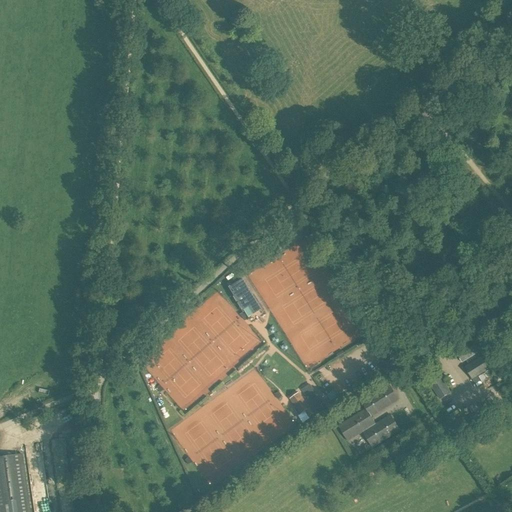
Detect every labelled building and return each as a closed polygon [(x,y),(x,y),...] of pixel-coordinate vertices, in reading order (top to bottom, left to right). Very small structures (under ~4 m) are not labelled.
[(242,278),(228,286),(243,309),(247,306),(253,314),(262,308),(242,278)] [(474,355),(479,351),(471,339),(454,350),(462,362),(466,360),(469,365),(465,368),(472,379),(490,369),(482,357),(477,360),(474,355)] [(438,374),(428,380),(440,399),(450,392),(438,374)] [(285,383),(289,390),(303,382),(299,375),(285,383)] [(302,390),(310,400),(315,408),(323,402),(309,385),(302,390)] [(390,385),(364,400),(362,402),(366,409),(338,426),(348,441),(362,432),(372,447),(400,430),(391,415),(376,424),(371,416),(399,399),(390,385)] [(310,416),(313,413),(298,393),(290,399),(301,413),(305,410),(310,416)] [(0,511),(29,511),(22,454),(0,456),(0,511)]
